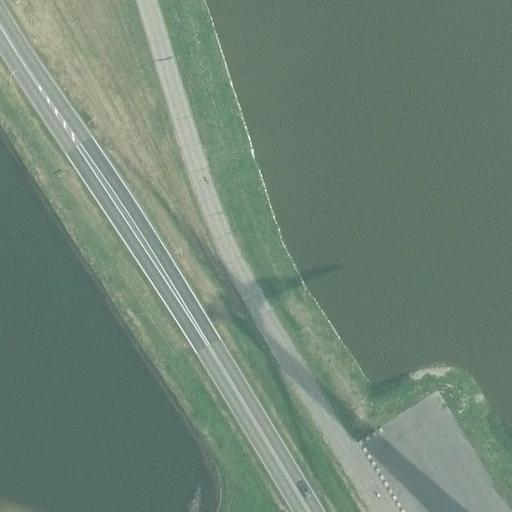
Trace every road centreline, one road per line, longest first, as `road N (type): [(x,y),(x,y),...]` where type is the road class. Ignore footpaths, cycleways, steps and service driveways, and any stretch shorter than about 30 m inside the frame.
road 1 (unclassified): [(381,511),(228,255),(145,0)]
road 2 (primary): [(308,511),(10,41)]
